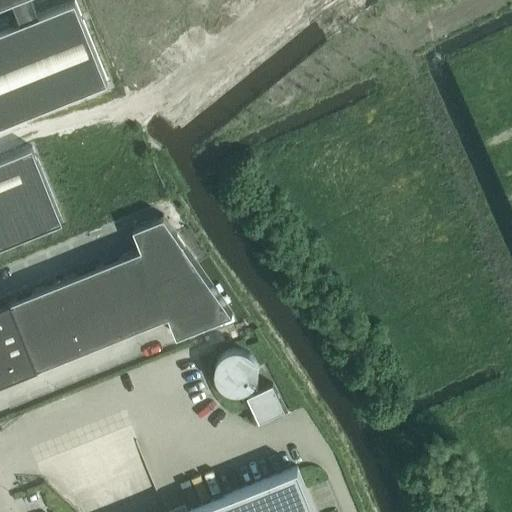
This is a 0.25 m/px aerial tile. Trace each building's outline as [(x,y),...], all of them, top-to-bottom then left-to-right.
[(0,123),(107,80),(74,0),(70,0),(35,14),(29,0),(6,0),(4,1),(16,22),(0,28),(0,123)] [(0,245),(62,220),(32,145),(0,158),(0,245)] [(0,303),(0,380),(168,313),(176,334),(232,311),(164,214),(133,226),(141,247),(0,303)] [(251,384),(252,383),(253,382),(253,381),(254,381),(254,380),(255,379),(255,378),(256,377),(256,376),(256,375),(257,375),(257,374),(257,373),(257,372),(257,371),(258,371),(258,370),(258,369),(258,368),(258,367),(258,366),(257,365),(257,364),(257,363),(257,362),(256,361),(256,360),(256,359),(255,358),(255,357),(254,356),(253,355),(253,354),(252,354),(252,353),(251,352),(250,352),(250,351),(249,351),(249,350),(248,350),(247,349),(246,349),(246,348),(245,348),(244,348),(243,347),(242,347),(241,347),(240,347),(239,346),(238,346),(237,346),(236,346),(235,346),(234,346),(233,346),(232,347),(231,347),(230,347),(229,347),(228,348),(227,348),(226,348),(226,349),(225,349),(224,350),(223,350),(223,351),(222,351),(221,352),(220,353),(219,354),(219,355),(218,355),(218,356),(217,357),(216,358),(216,359),(216,360),(215,360),(215,361),(215,362),(215,363),(215,364),(214,364),(214,365),(214,366),(214,367),(214,368),(214,369),(214,370),(214,371),(214,372),(215,373),(215,374),(215,375),(216,376),(216,377),(216,378),(217,378),(217,379),(218,380),(218,381),(219,382),(220,382),(220,383),(221,384),(222,385),(223,385),(223,386),(224,386),(225,387),(226,387),(227,388),(228,388),(229,389),(230,389),(231,389),(232,389),(233,390),(234,390),(235,390),(236,390),(237,390),(238,390),(239,389),(240,389),(241,389),(242,389),(243,389),(244,388),(245,388),(246,387),(247,387),(248,386),(249,385),(250,385),(250,384),(251,384)] [(274,382),(248,392),(258,419),(285,408),(274,382)] [(316,511),(297,465),(180,511),(316,511)] [(145,510),(156,505),(142,473),(131,478),(145,510)] [(205,480),(205,494),(225,494),(225,480),(205,480)]
